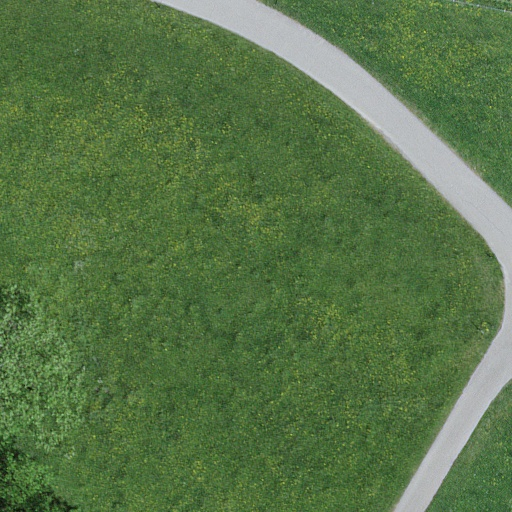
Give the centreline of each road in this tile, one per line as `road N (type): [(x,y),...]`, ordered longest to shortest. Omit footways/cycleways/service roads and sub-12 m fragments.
road 1 (unclassified): [(511,245),(356,88),(258,22),(202,0)]
road 2 (track): [(411,511),(511,348)]
